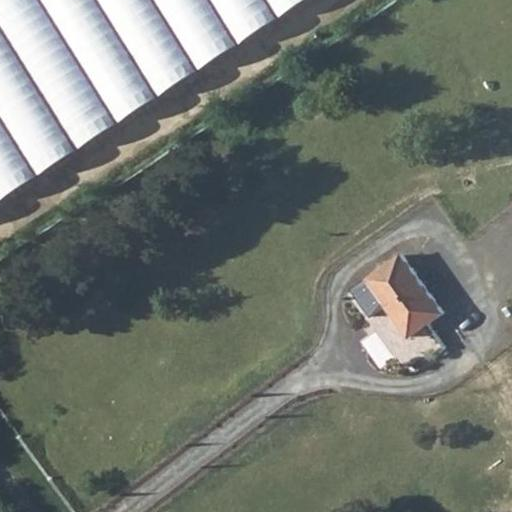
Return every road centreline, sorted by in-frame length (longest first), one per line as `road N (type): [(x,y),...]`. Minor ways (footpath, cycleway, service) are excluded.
road 1 (track): [(0,255),(386,0)]
road 2 (unknown): [(132,511),(353,364)]
